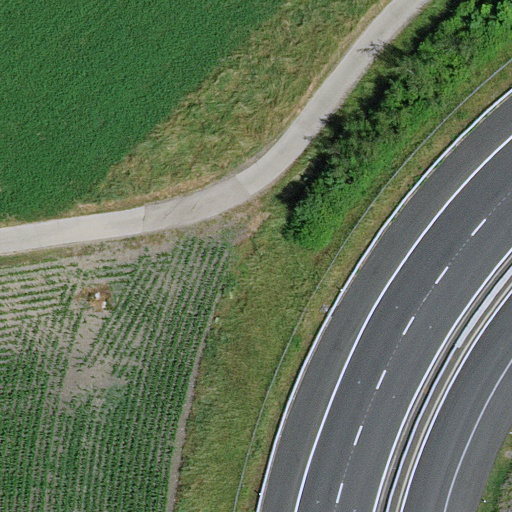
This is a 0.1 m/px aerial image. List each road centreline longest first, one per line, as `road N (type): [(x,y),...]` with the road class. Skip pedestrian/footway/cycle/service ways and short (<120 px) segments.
road 1 (track): [(0,235),(208,202),(295,135),(404,0)]
road 2 (motorway): [(511,190),(435,278),(397,339),(356,426),(332,511)]
road 3 (motorway): [(425,511),(463,412),(511,332)]
